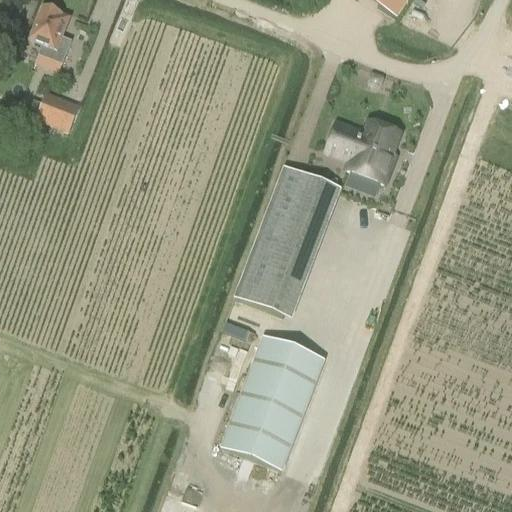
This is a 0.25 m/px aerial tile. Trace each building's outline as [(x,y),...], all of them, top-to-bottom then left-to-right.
[(359,0),(395,23),(409,0),(359,0)] [(71,46),(60,41),(67,23),(56,18),(55,15),(49,13),(46,14),(41,13),(28,46),(40,51),(37,60),(62,70),(71,46)] [(25,121),(34,125),(58,133),(68,137),(78,111),(46,98),(42,107),(32,103),(25,121)] [(334,126),(322,156),(345,165),(342,172),(383,188),(394,160),(390,158),(398,136),(365,123),(360,136),(334,126)] [(282,173),(233,305),(283,324),(332,192),(282,173)] [(260,341),(218,453),(281,478),(324,366),(260,341)]
